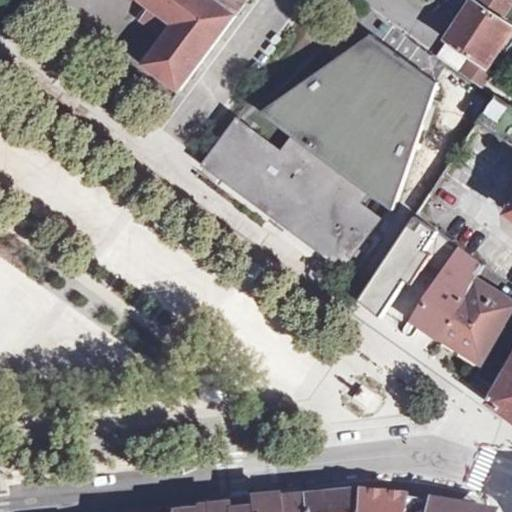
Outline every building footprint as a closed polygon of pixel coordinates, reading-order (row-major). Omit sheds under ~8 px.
[(62,0),(63,0),(144,0),(154,7),(142,22),(168,41),(150,65),(185,93),(254,0),(62,0)] [(511,21),(501,14),(479,0),(452,41),(475,57),(488,66),(511,29),(511,21)] [(479,0),(501,14),(510,0),(479,0)] [(348,268),(385,218),(366,205),(376,190),(399,205),(440,85),(406,68),(375,40),(274,114),(296,137),(283,153),(240,122),(209,165),(348,268)] [(475,57),(452,41),(442,56),(465,72),(475,57)] [(481,117),(492,99),(481,92),(470,109),(481,117)] [(511,104),(499,95),(481,123),(511,145),(511,104)] [(442,259),(455,237),(413,214),(366,298),(396,315),(431,252),(442,259)] [(420,321),(444,339),(481,281),(491,265),(470,249),(420,321)] [(511,300),(481,281),(444,339),(487,365),(511,324),(511,300)] [(511,370),(505,366),(479,407),(511,427),(511,370)] [(224,377),(200,380),(203,403),(226,401),(224,377)] [(373,414),(383,398),(359,383),(350,399),(373,414)] [(363,511),(365,496),(331,497),(332,511),(363,511)] [(365,496),(363,511),(405,511),(408,502),(365,496)] [(332,511),(331,497),(312,498),(312,511),(332,511)] [(286,511),(312,511),(312,498),(285,501),(286,511)] [(286,511),(285,501),(257,504),(257,509),(245,510),(211,511),(286,511)] [(405,511),(431,511),(434,506),(408,502),(405,511)]
